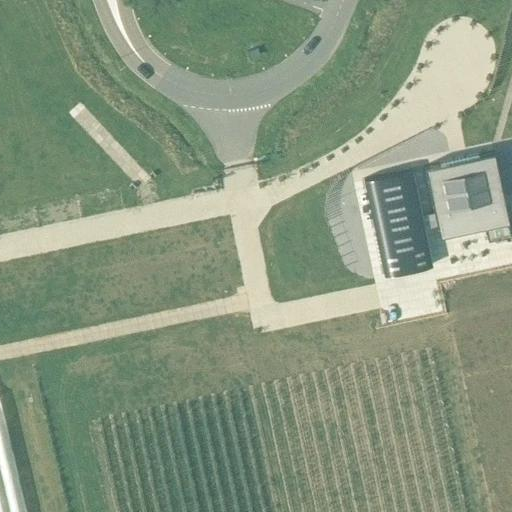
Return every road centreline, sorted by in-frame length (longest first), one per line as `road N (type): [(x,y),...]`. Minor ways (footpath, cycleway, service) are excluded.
road 1 (tertiary): [(120,30),(173,83),(210,95),(250,94),(305,65),(345,0)]
road 2 (track): [(149,218),(142,181),(75,113)]
